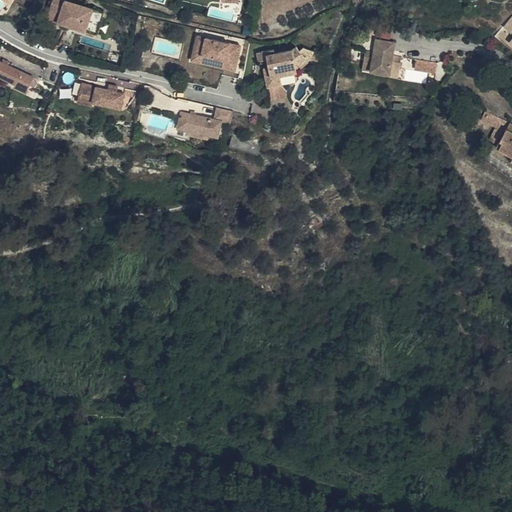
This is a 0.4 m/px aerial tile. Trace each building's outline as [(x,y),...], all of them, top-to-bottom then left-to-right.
[(109,14),(67,0),(57,0),(54,11),(65,15),(62,22),(101,35),(109,14)] [(342,0),(262,0),(263,32),(312,12),(334,4),(342,0)] [(62,22),(65,15),(54,11),(51,18),(62,22)] [(355,27),(362,30),(367,20),(360,17),(355,27)] [(378,36),(391,38),(393,27),(379,25),(378,36)] [(204,47),(206,38),(198,36),(196,45),(204,47)] [(243,46),(206,38),(204,47),(196,45),(192,60),(225,67),(237,70),(243,46)] [(396,43),(376,39),(374,52),(365,50),(364,61),(371,62),(369,70),(390,74),(391,66),(400,67),(402,57),(393,55),(396,43)] [(282,78),(305,57),(289,45),(287,48),(274,52),(273,48),(257,51),(258,61),(269,59),(270,66),(264,68),(268,85),(282,83),(282,78)] [(309,60),(305,57),(282,78),(282,83),(287,88),(301,78),(298,69),(309,60)] [(0,61),(0,75),(7,79),(19,85),(18,88),(31,93),(37,79),(0,61)] [(364,61),(362,69),(369,70),(371,62),(364,61)] [(237,70),(225,67),(223,73),(240,78),(241,71),(237,70)] [(120,92),(111,90),(84,84),(82,95),(98,99),(98,101),(125,108),(128,93),(120,92)] [(98,99),(82,95),(80,102),(97,105),(98,101),(98,99)] [(234,110),(215,105),(212,119),(221,121),(230,123),(233,116),(234,110)] [(212,119),(182,112),(178,128),(218,137),(221,121),(212,119)] [(218,137),(178,128),(177,133),(216,142),(218,137)] [(511,160),(511,130),(506,128),(497,147),(511,155),(511,158),(511,160)]
